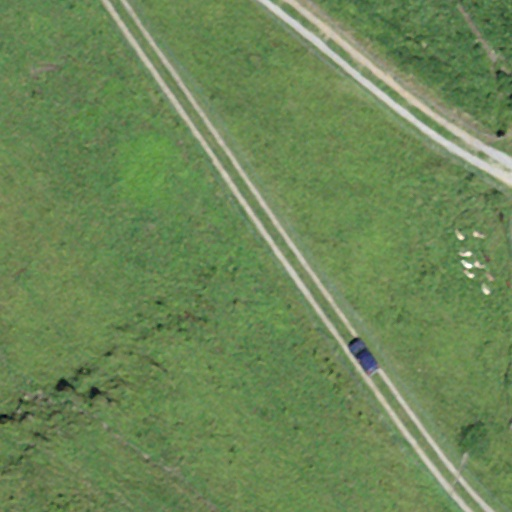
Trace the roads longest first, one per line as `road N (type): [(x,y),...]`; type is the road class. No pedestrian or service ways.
road 1 (track): [(117,0),(447,478),(483,511)]
road 2 (track): [(273,0),(511,175)]
